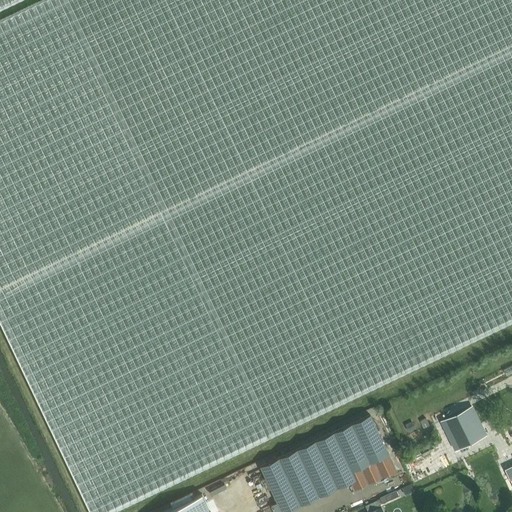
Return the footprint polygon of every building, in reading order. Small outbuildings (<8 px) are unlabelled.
[(511,0),(40,0),(0,19),(0,321),(90,511),(107,511),(267,436),(511,320),(511,0)] [(467,408),(445,419),(459,448),(481,437),(467,408)] [(370,415),(312,442),(332,490),(351,481),(355,489),(396,470),(370,415)] [(332,490),(312,442),(279,457),(301,505),(332,490)] [(285,511),(301,505),(279,457),(260,466),(281,511),(285,511)] [(399,496),(396,491),(380,498),(382,503),(399,496)] [(210,511),(202,494),(162,511),(210,511)]
